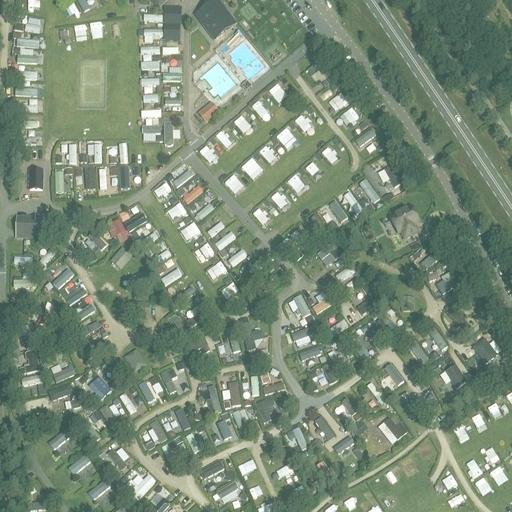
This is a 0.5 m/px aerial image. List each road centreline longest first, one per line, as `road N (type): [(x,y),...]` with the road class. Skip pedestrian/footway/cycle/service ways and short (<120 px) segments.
road 1 (unclassified): [(511,309),(433,162),(314,0)]
road 2 (secondary): [(511,207),(372,0)]
road 3 (unclassified): [(511,141),(421,0)]
